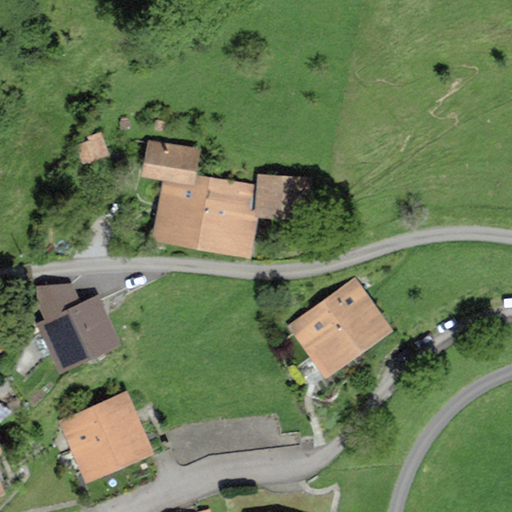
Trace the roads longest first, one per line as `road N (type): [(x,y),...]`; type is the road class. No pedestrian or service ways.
road 1 (unclassified): [(511,239),(431,237),(307,272),(154,264),(0,277)]
road 2 (unclassified): [(398,511),(419,454),(462,400),(511,373)]
